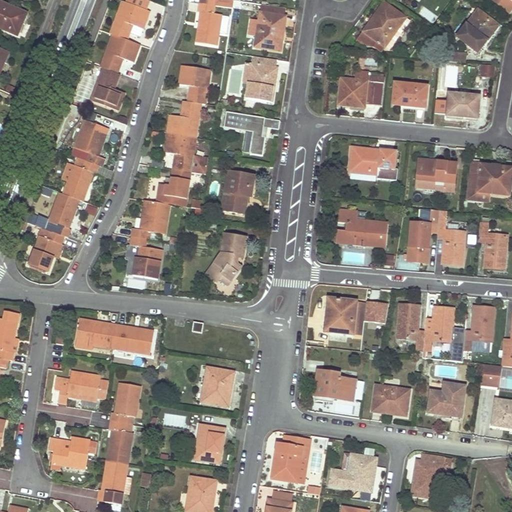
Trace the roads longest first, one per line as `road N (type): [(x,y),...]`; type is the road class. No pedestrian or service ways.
road 1 (residential): [(69,293),(124,171),(176,0)]
road 2 (tertiary): [(0,209),(81,0)]
road 3 (residential): [(298,272),(511,290)]
road 4 (residential): [(69,293),(272,317)]
road 5 (residential): [(497,137),(315,121)]
road 6 (residential): [(295,118),(278,270)]
road 7 (residential): [(298,272),(315,121)]
road 8 (residential): [(401,436),(280,417)]
